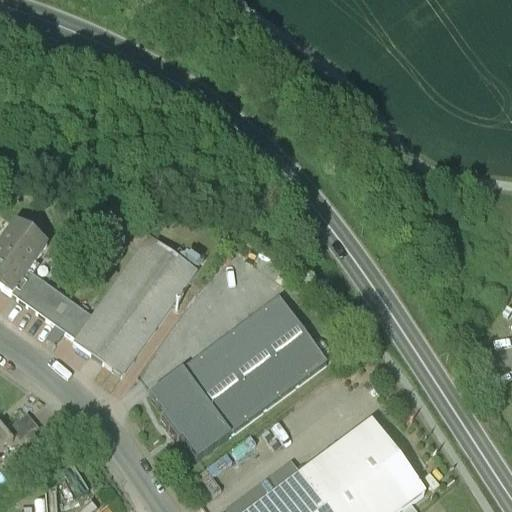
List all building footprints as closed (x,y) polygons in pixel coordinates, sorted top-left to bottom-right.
[(13,227),(0,245),(0,292),(10,299),(27,276),(45,250),(13,227)] [(147,243),(91,321),(27,276),(10,299),(74,345),(72,347),(120,382),(195,277),(147,243)] [(179,376),(228,441),(228,442),(326,369),(277,303),(179,376)] [(196,465),(228,441),(179,376),(148,400),(163,421),(159,424),(176,448),(180,444),(196,465)] [(26,418),(8,433),(26,454),(43,439),(26,418)] [(405,511),(423,499),(370,426),(299,479),(253,511),(405,511)] [(0,454),(11,445),(0,431),(0,454)] [(253,511),(299,479),(290,467),(229,511),(253,511)] [(84,511),(96,511),(100,509),(76,471),(57,483),(74,511),(82,507),(84,511)]
